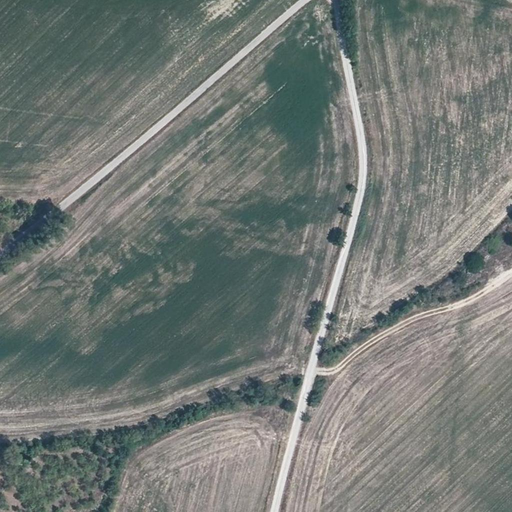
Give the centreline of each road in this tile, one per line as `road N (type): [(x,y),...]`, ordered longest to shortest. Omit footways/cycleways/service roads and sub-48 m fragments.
road 1 (track): [(336,0),(368,163),(271,511)]
road 2 (unclassified): [(0,254),(307,0)]
